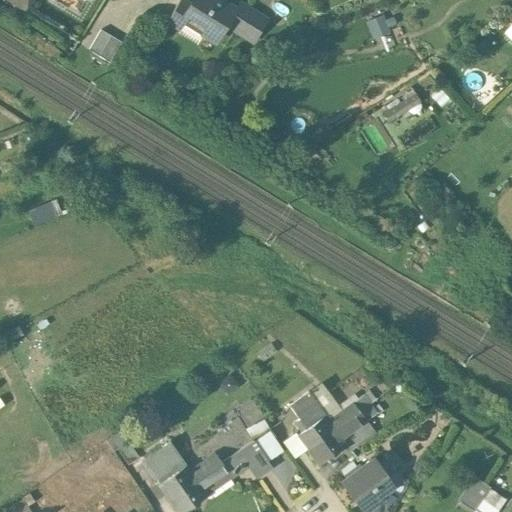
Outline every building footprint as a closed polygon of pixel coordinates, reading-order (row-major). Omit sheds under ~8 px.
[(33,0),(5,0),(26,13),(33,0)] [(184,0),(179,0),(166,22),(180,31),(188,17),(184,15),(191,4),(184,0)] [(234,11),(216,0),(193,0),(191,4),(184,15),(188,17),(204,27),(202,32),(216,41),(226,24),(253,40),(265,20),(247,9),(245,12),(237,7),(234,11)] [(374,34),(389,27),(382,12),(367,19),(374,34)] [(113,59),(122,37),(99,27),(90,49),(113,59)] [(414,94),(382,114),(388,124),(420,103),(414,94)] [(52,202),(30,207),(32,220),(55,216),(52,202)] [(327,415),(309,391),(290,405),(300,419),(299,420),(306,430),(298,436),(308,450),(359,412),(352,402),(329,420),(326,416),(327,415)] [(363,395),(352,402),(359,412),(370,404),(363,395)] [(370,404),(359,412),(366,421),(377,413),(370,404)] [(359,412),(308,450),(318,464),(346,444),(342,439),(366,421),(359,412)] [(139,458),(121,432),(107,442),(114,451),(117,449),(128,465),(139,458)] [(272,466),(254,440),(241,449),(251,464),(259,475),(272,466)] [(185,465),(169,442),(143,460),(159,484),(158,484),(168,499),(221,462),(214,452),(202,461),(203,461),(189,470),(186,465),(185,465)] [(221,462),(168,499),(177,511),(181,511),(207,494),(203,489),(228,472),(231,477),(251,464),(241,449),(240,449),(221,462)] [(373,461),(344,483),(365,511),(369,509),(368,509),(380,500),(378,497),(390,488),(392,487),(373,461)] [(474,478),(459,501),(472,509),(474,510),(488,488),(474,478)] [(390,488),(378,497),(380,500),(368,509),(369,509),(370,511),(389,511),(398,499),(390,488)] [(490,488),(474,510),(476,511),(495,511),(504,499),(490,488)] [(32,511),(23,498),(3,511),(32,511)]
